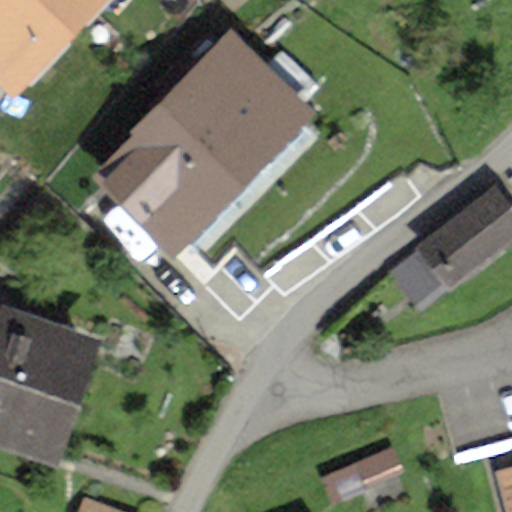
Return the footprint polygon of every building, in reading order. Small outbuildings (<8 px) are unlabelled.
[(0,0),(0,80),(13,93),(103,0),(0,0)] [(438,19),(419,0),(380,0),(416,39),(438,19)] [(187,84),(166,105),(177,117),(119,175),(192,247),(308,130),(226,50),(190,86),(187,84)] [(511,217),(492,192),(426,245),(454,279),(511,233),(511,217)] [(0,418),(50,435),(78,354),(0,327),(0,418)] [(404,473),(391,445),(322,476),(335,505),(404,473)]
